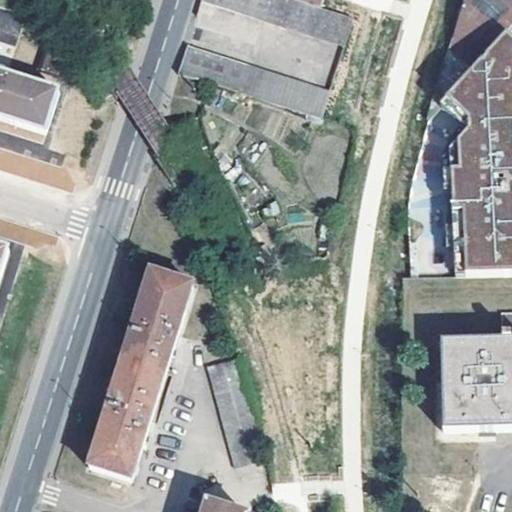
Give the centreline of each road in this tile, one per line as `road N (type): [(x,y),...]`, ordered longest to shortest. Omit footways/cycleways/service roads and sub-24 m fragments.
road 1 (tertiary): [(20,488),(105,232)]
road 2 (tertiary): [(105,232),(178,0)]
